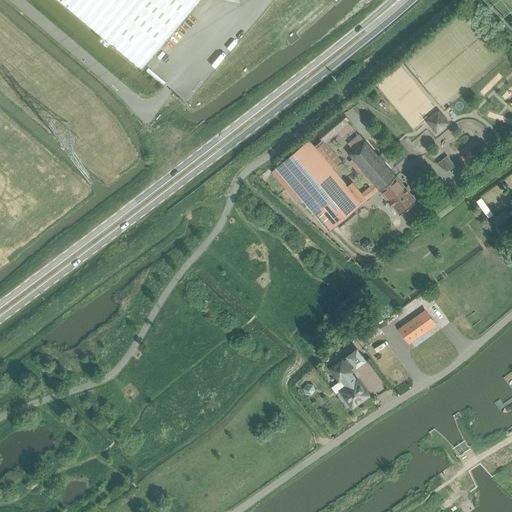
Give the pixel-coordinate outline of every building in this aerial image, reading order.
[(58,0),(79,16),(92,0),(58,0)] [(92,0),(79,16),(141,69),(145,65),(199,0),(92,0)] [(425,121),(436,134),(449,123),(440,112),(438,110),(425,121)] [(318,133),(325,141),(325,142),(348,122),(341,114),(318,133)] [(399,213),(417,199),(397,174),(396,175),(365,140),(349,153),(379,189),(378,190),(381,193),(381,195),(385,199),(387,199),(399,213)] [(277,167),(271,172),(291,194),(290,195),(298,204),(300,202),(303,199),(313,211),(329,230),(362,203),(360,202),(366,197),(362,192),(353,181),(347,186),(332,168),(341,160),(327,143),(325,142),(325,141),(315,149),(308,141),(277,167)] [(472,151),(460,160),(467,169),(478,160),(472,151)] [(481,197),(477,201),(488,217),(493,214),(481,197)] [(508,212),(506,209),(492,220),(497,227),(511,217),(511,216),(508,212)] [(425,311),(401,328),(410,341),(434,324),(425,311)] [(343,360),(331,369),(339,380),(341,379),(347,386),(341,391),(352,407),(369,395),(357,379),(356,380),(351,372),(351,371),(350,369),(354,366),(356,369),(367,361),(358,347),(346,355),(348,357),(343,360)]
